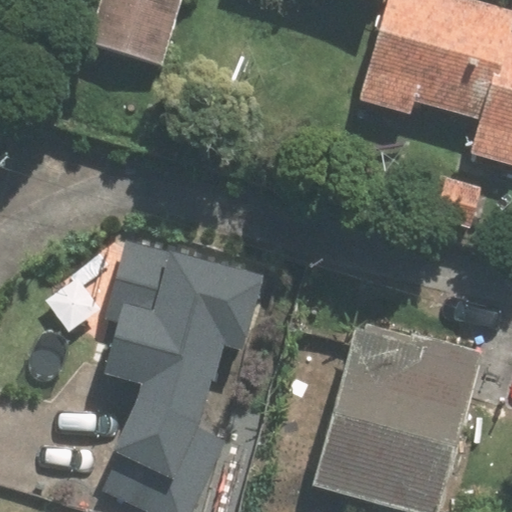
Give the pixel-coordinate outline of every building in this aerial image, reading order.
[(159,74),(179,0),(98,0),(84,54),(159,74)] [(329,0),(375,13),(378,0),(329,0)] [(511,41),(507,40),(511,19),(441,0),(385,0),(355,109),(404,122),(407,112),(474,130),(464,164),(511,176),(511,41)] [(475,194),(440,185),(429,224),(464,234),(475,194)] [(101,323),(114,327),(105,364),(143,373),(138,389),(117,384),(111,407),(126,411),(102,463),(112,468),(100,499),(129,511),(190,511),(195,501),(165,489),(193,435),(203,395),(216,358),(236,363),(258,284),(187,269),(191,254),(177,250),(170,249),(164,250),(157,253),(121,245),(101,323)] [(360,331),(358,340),(346,337),(304,500),(352,511),(436,511),(475,360),(360,331)]
